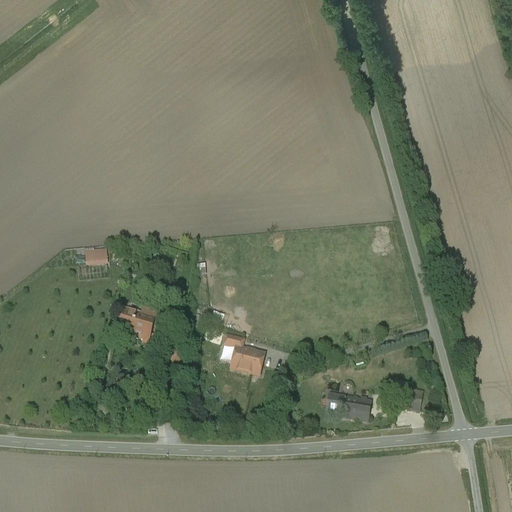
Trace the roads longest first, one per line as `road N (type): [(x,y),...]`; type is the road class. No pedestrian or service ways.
road 1 (tertiary): [(0,441),(245,452),(462,435)]
road 2 (unclassified): [(341,0),(462,435)]
